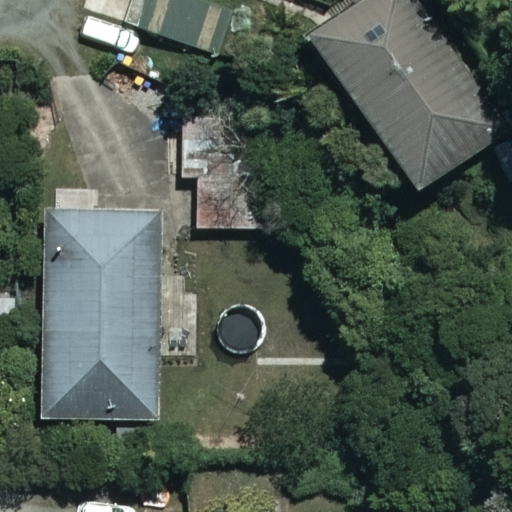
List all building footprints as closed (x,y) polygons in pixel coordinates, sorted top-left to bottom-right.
[(231,11),(194,0),(133,0),(124,31),(218,58),(231,11)] [(511,137),(511,127),(416,0),(373,0),(309,48),(425,203),(511,137)] [(291,125),(211,112),(202,165),(282,178),(291,125)] [(172,220),(49,219),(49,430),(171,430),(172,220)] [(328,318),(267,318),(266,383),(327,383),(328,318)]
